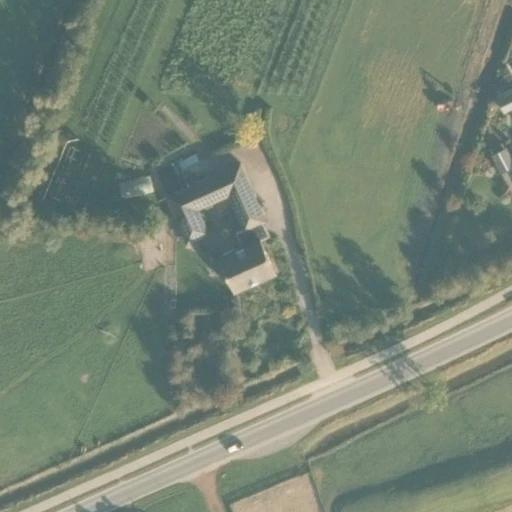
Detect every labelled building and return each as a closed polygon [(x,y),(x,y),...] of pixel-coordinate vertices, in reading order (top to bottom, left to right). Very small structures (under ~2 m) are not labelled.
[(511,92),(499,99),(506,111),(511,107),(511,92)] [(493,154),(492,155),(501,173),(511,166),(511,158),(506,147),(505,148),(502,143),(491,149),(493,154)] [(153,175),(125,181),(127,194),(155,188),(153,175)] [(213,203),(203,181),(167,197),(188,244),(210,234),(199,209),(213,203)] [(235,292),(277,273),(262,239),(270,236),(264,223),(267,221),(258,203),(257,203),(258,204),(254,206),(257,212),(239,219),(244,230),(239,233),(244,246),(219,257),(235,292)]
